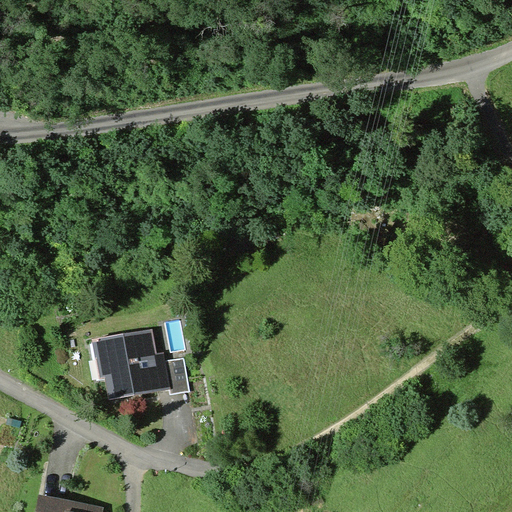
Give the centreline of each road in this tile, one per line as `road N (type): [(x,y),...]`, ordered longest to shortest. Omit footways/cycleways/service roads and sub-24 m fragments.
road 1 (track): [(219,473),(279,462),(433,365),(511,296)]
road 2 (residential): [(0,382),(141,457),(219,473)]
